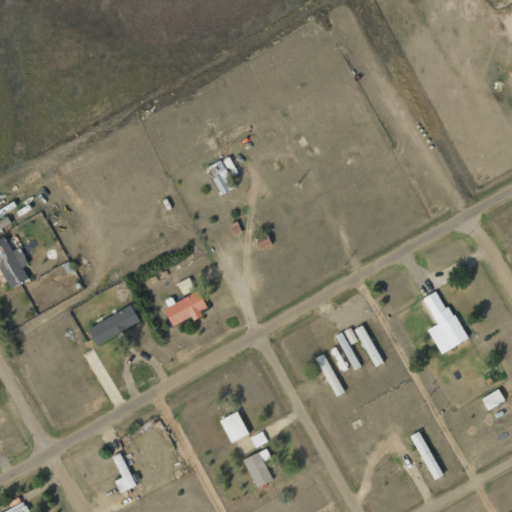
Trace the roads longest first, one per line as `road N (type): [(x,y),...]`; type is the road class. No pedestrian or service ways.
road 1 (residential): [(0,481),(511,190)]
road 2 (residential): [(357,511),(255,334)]
road 3 (residential): [(83,511),(0,361)]
